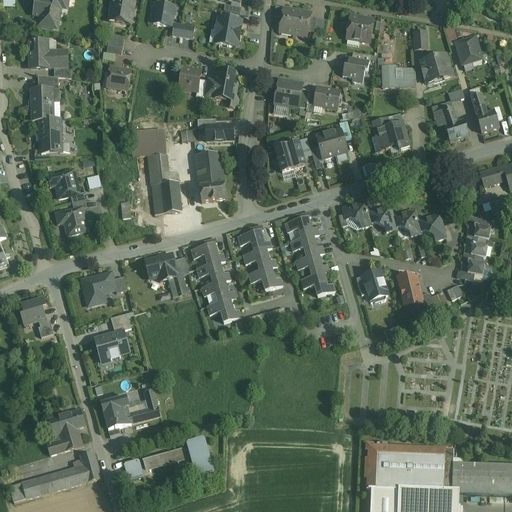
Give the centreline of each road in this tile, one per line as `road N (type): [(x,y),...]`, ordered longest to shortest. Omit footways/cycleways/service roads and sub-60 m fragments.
road 1 (residential): [(49,275),(119,511)]
road 2 (residential): [(49,275),(246,222)]
road 3 (residential): [(321,201),(511,144)]
road 4 (residential): [(358,322),(304,338),(268,216)]
road 5 (residential): [(246,222),(241,168),(256,66)]
road 6 (residential): [(0,128),(49,275)]
